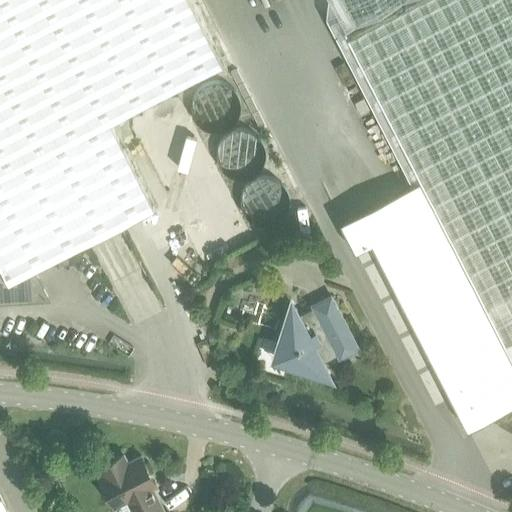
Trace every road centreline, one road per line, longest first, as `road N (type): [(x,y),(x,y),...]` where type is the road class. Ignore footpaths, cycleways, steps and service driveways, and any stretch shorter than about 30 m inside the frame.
road 1 (unclassified): [(0,391),(165,416),(273,445)]
road 2 (unclassified): [(273,445),(469,511)]
